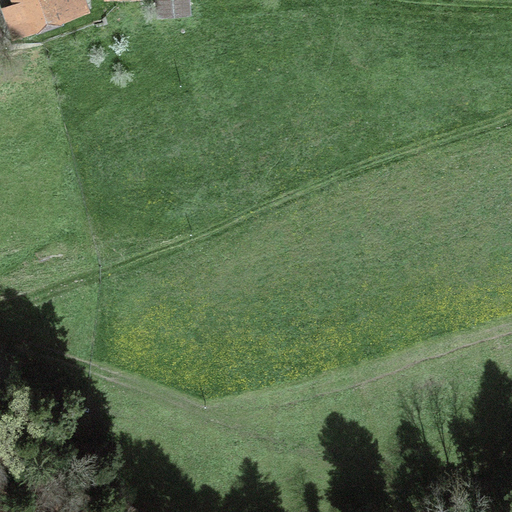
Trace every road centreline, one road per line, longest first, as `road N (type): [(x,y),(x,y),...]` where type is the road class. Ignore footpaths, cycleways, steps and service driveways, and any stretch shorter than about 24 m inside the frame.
road 1 (track): [(0,309),(511,114)]
road 2 (track): [(273,408),(207,408),(0,339)]
